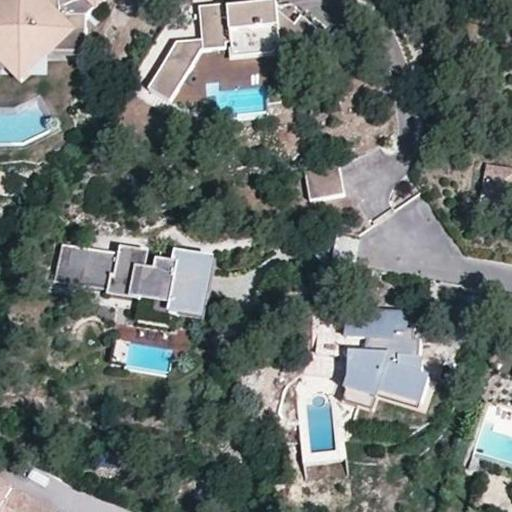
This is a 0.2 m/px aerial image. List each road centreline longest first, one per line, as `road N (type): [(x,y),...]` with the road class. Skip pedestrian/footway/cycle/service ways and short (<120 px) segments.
road 1 (unknown): [(122,511),(78,485),(1,464)]
road 2 (residential): [(398,237),(457,267),(511,277)]
